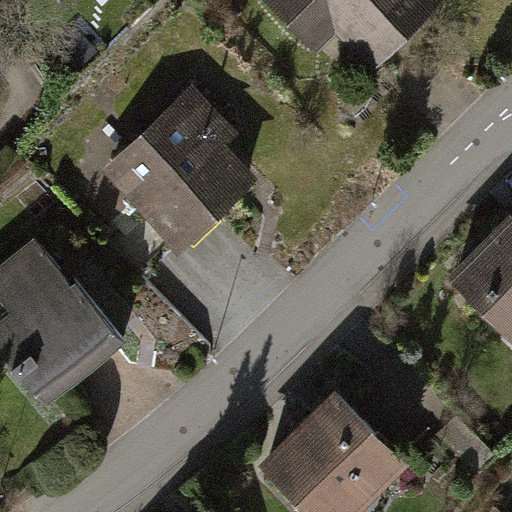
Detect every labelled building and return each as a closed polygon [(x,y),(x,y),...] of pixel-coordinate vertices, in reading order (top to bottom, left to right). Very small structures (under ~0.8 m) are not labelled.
[(439,0),(264,0),(315,52),(335,32),(370,67),(395,43),(439,0)] [(100,166),(176,248),(257,173),(226,141),(239,130),(193,80),(100,166)] [(447,270),(511,336),(511,211),(509,209),(447,270)] [(127,337),(38,232),(0,264),(0,286),(13,301),(3,309),(26,336),(8,351),(51,401),(127,337)] [(355,511),(408,459),(333,384),(257,460),(309,511),(355,511)]
